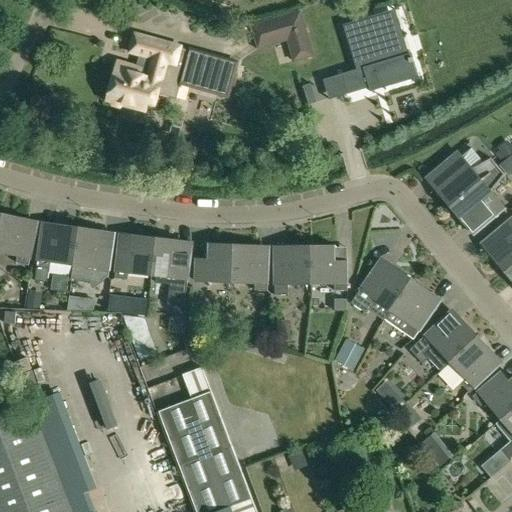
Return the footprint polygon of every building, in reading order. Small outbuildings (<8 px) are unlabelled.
[(294,61),(314,55),(300,10),(251,25),(258,48),(288,40),(294,61)] [(350,94),(369,88),(370,90),(417,76),(410,53),(393,59),(388,43),(392,42),(383,13),(344,25),(358,69),(344,73),(350,94)] [(130,51),(139,54),(136,67),(118,62),(107,98),(144,109),(145,106),(152,108),(156,93),(175,99),(179,83),(226,96),(229,87),(235,89),(239,77),(232,75),(236,63),(134,35),(130,51)] [(472,148),(462,156),(459,152),(427,178),(450,207),(499,166),(492,158),(484,162),(472,148)] [(511,155),(500,165),(499,166),(509,176),(511,175),(511,155)] [(505,174),(499,166),(450,207),(474,235),(506,208),(492,191),(505,174)] [(17,263),(29,265),(39,222),(3,214),(0,229),(0,251),(18,256),(17,263)] [(511,218),(482,244),(505,272),(511,266),(511,218)] [(51,262),(73,265),(74,265),(79,228),(44,223),(37,267),(50,269),(51,262)] [(115,233),(103,231),(79,228),(74,265),(73,265),(71,278),(74,279),(74,280),(90,282),(94,288),(104,281),(103,279),(107,277),(109,277),(115,233)] [(121,234),(115,278),(128,280),(129,273),(152,275),(157,238),(121,234)] [(175,278),(174,285),(187,287),(193,243),(157,238),(152,275),(175,278)] [(255,283),(255,291),(268,291),(270,247),(210,244),(208,281),(255,283)] [(275,295),(289,295),(289,284),(311,284),(311,246),(275,247),(275,295)] [(311,246),(311,284),(335,283),(335,291),(348,290),(348,262),(335,262),(335,246),(311,246)] [(367,313),(370,309),(384,320),(412,279),(382,258),(351,303),(367,313)] [(50,269),(37,267),(35,281),(48,282),(50,269)] [(442,300),(412,279),(384,320),(385,320),(414,340),(442,300)] [(334,311),(344,311),(344,299),(334,299),(334,311)] [(423,363),(429,357),(442,370),(478,336),(453,310),(410,350),(423,363)] [(15,326),(16,313),(5,312),(4,325),(15,326)] [(141,320),(124,317),(140,362),(156,356),(141,320)] [(502,362),(478,336),(442,370),(455,385),(460,385),(461,383),(470,393),(502,362)] [(352,342),(347,366),(367,371),(373,346),(352,342)] [(191,375),(198,393),(218,385),(212,368),(191,375)] [(481,406),(487,402),(502,419),(496,424),(511,410),(511,379),(510,381),(502,372),(473,396),(481,406)] [(258,511),(212,389),(157,411),(195,511),(258,511)] [(403,390),(394,394),(402,411),(412,406),(403,390)] [(91,511),(95,511),(88,493),(98,489),(61,391),(32,402),(33,406),(74,511),(91,511)] [(0,511),(74,511),(33,406),(0,417),(0,511)] [(510,460),(511,458),(511,410),(496,424),(511,441),(501,449),(510,460)]
